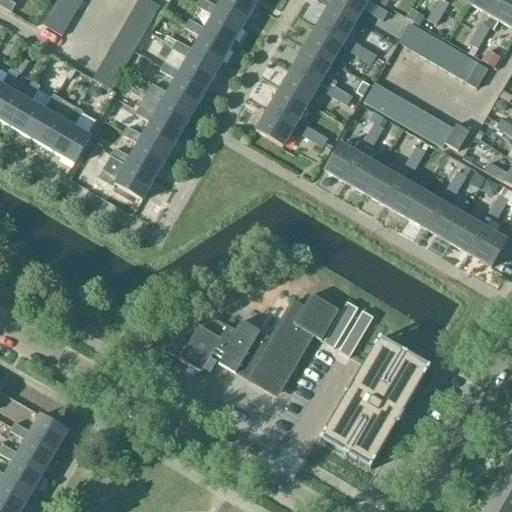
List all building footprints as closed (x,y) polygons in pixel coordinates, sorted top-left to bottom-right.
[(0,0),(0,9),(10,16),(15,7),(3,0),(0,0)] [(72,19),(78,9),(63,0),(58,0),(54,9),(72,19)] [(63,0),(78,9),(83,0),(63,0)] [(141,0),(137,7),(156,18),(161,8),(147,0),(141,0)] [(200,5),(198,9),(213,18),(215,14),(243,30),(256,8),(241,0),(223,0),(218,10),(203,1),(200,5)] [(241,0),(256,8),(260,0),(241,0)] [(356,24),(368,3),(362,0),(333,0),(329,9),(356,24)] [(378,0),(377,3),(385,8),(389,0),(378,0)] [(491,19),(501,0),(473,0),(470,7),(489,18),(491,19)] [(511,0),(501,0),(491,19),(486,28),(490,30),(493,32),(498,24),(511,31),(511,30),(511,0)] [(440,1),(434,12),(443,17),(449,6),(445,4),(440,1)] [(150,27),(156,18),(137,7),(132,16),(150,27)] [(67,28),(72,19),(54,9),(49,18),(67,28)] [(344,45),(356,24),(329,9),(317,29),(344,45)] [(377,9),(372,17),(382,23),(387,15),(377,9)] [(406,21),(418,28),(423,19),(411,12),(406,21)] [(434,12),(428,22),(437,27),(443,17),(434,12)] [(188,27),(185,31),(200,39),(203,35),(231,52),(243,30),(215,14),(213,18),(205,32),(190,23),(188,27)] [(145,36),(150,27),(132,16),(126,26),(145,36)] [(61,38),(67,28),(49,18),(43,28),(61,38)] [(481,25),(475,36),(484,41),(490,30),(486,28),(485,27),(481,25)] [(139,46),(145,36),(126,26),(121,35),(139,46)] [(408,51),(419,32),(410,26),(398,46),(408,51)] [(332,66),(344,45),(317,29),(304,50),(332,66)] [(419,57),(430,38),(419,32),(408,51),(419,57)] [(134,55),(139,46),(121,35),(116,44),(134,55)] [(175,48),(173,52),(188,61),(191,57),(218,73),(231,52),(203,35),(200,39),(193,52),(178,44),(175,48)] [(475,36),(469,46),(473,48),(478,51),(484,41),(475,36)] [(428,63),(439,43),(430,38),(419,57),(428,63)] [(437,68),(448,49),(439,43),(428,63),(437,68)] [(129,63),(134,55),(116,44),(111,52),(129,63)] [(353,51),(350,55),(361,61),(366,52),(355,46),(353,51)] [(473,48),(468,57),(473,60),(478,51),(473,48)] [(447,74),(458,54),(448,49),(437,68),(447,74)] [(304,50),(292,71),(319,87),(319,88),(328,93),(331,89),(334,83),(325,78),(332,66),(304,50)] [(123,74),(129,63),(111,52),(105,63),(123,74)] [(366,52),(361,61),(371,67),(376,58),(366,52)] [(457,80),(468,60),(458,54),(447,74),(457,80)] [(163,70),(160,74),(176,83),(178,78),(206,95),(218,73),(191,57),(188,61),(181,74),(165,66),(163,70)] [(477,66),(478,66),(468,60),(457,80),(466,85),(477,66)] [(118,83),(123,74),(105,63),(99,72),(118,83)] [(477,66),(466,85),(477,91),(488,72),(477,66)] [(307,108),(319,88),(319,87),(292,71),(280,92),(307,108)] [(112,93),(118,83),(99,72),(93,83),(112,93)] [(5,91),(0,100),(0,124),(11,131),(27,104),(22,101),(9,94),(18,78),(11,73),(1,89),(5,91)] [(150,91),(148,95),(163,104),(166,100),(193,116),(206,95),(178,78),(176,83),(168,96),(152,87),(150,91)] [(364,100),(370,88),(360,84),(354,95),(364,100)] [(27,104),(11,131),(33,143),(49,116),(44,114),(30,106),(40,90),(31,85),(22,101),(27,104)] [(372,111),(384,91),(375,85),(364,106),(372,111)] [(328,93),(326,97),(336,103),(341,95),(331,89),(328,93)] [(382,116),(393,96),(384,91),(372,111),(382,116)] [(295,129),(307,108),(280,92),(268,113),(295,129)] [(341,95),(336,103),(346,109),(351,101),(341,95)] [(392,122),(403,102),(393,96),(382,116),(392,122)] [(49,116),(33,143),(54,155),(70,128),(65,126),(74,110),(54,98),(44,114),(49,116)] [(138,113),(136,117),(151,125),(153,122),(181,138),(193,116),(166,100),(163,104),(155,118),(140,109),(138,113)] [(400,127),(412,107),(403,102),(392,122),(400,127)] [(496,107),(497,111),(500,113),(504,112),(506,109),(505,105),(502,102),(498,103),(496,107)] [(409,132),(421,112),(412,107),(400,127),(409,132)] [(70,128),(54,155),(75,167),(91,141),(73,131),(83,115),(74,110),(65,126),(70,128)] [(418,137),(430,117),(421,112),(409,132),(418,137)] [(283,150),(295,129),(268,113),(256,134),(283,150)] [(374,115),(369,123),(374,126),(379,129),(384,121),(383,120),(375,115),(374,115)] [(427,142),(438,122),(430,117),(418,137),(427,142)] [(125,134),(123,139),(138,147),(141,143),(169,159),(181,138),(153,122),(151,125),(143,139),(128,130),(125,134)] [(435,147),(446,127),(438,122),(427,142),(435,147)] [(511,127),(502,122),(497,130),(508,136),(511,128),(511,127)] [(374,126),(367,138),(376,143),(383,131),(379,129),(374,126)] [(445,145),(446,146),(459,153),(470,134),(456,126),(454,131),(453,131),(445,145)] [(404,133),(395,127),(390,134),(400,139),(404,133)] [(445,145),(453,131),(446,127),(435,147),(443,151),(446,146),(445,145)] [(304,134),(302,139),(312,145),(317,136),(307,130),(304,134)] [(477,133),(473,140),(477,143),(481,136),(477,133)] [(317,136),(312,145),(323,151),(328,142),(317,136)] [(363,146),(362,147),(366,149),(371,152),(376,143),(367,138),(363,146)] [(113,156),(111,160),(126,169),(128,165),(156,181),(169,159),(141,143),(138,147),(131,160),(115,152),(113,156)] [(340,146),(324,174),(345,186),(366,149),(362,147),(358,145),(353,153),(340,146)] [(366,149),(345,186),(366,198),(382,170),(370,163),(375,155),(371,152),(366,149)] [(415,150),(409,160),(418,165),(424,155),(415,150)] [(111,160),(98,181),(99,182),(113,190),(114,191),(115,188),(143,204),(156,181),(128,165),(126,169),(111,160)] [(409,160),(403,171),(408,173),(412,176),(418,165),(409,160)] [(491,165),(486,174),(496,180),(501,171),(491,165)] [(382,170),(366,198),(387,210),(403,182),(408,173),(403,171),(400,169),(395,178),(393,177),(382,170)] [(501,171),(496,180),(505,185),(511,188),(511,172),(510,176),(501,171)] [(457,174),(451,184),(459,189),(465,179),(457,174)] [(479,192),(485,181),(474,175),(468,186),(479,192)] [(408,222),(424,194),(403,182),(387,210),(408,222)] [(487,182),(481,193),(487,197),(494,195),(498,189),(487,182)] [(451,184),(445,195),(453,200),(459,189),(451,184)] [(429,234),(445,206),(424,194),(408,222),(429,234)] [(499,199),(493,209),(501,214),(507,204),(499,199)] [(450,246),(466,218),(445,206),(429,234),(450,246)] [(493,209),(487,220),(491,222),(495,225),(501,214),(493,209)] [(466,219),(466,218),(450,246),(471,258),(487,230),(466,219)] [(508,242),(496,236),(500,228),(495,225),(491,222),(487,230),(471,258),(492,270),(508,242)] [(259,336),(240,369),(282,394),(313,339),(322,344),(339,315),(311,298),(304,310),(293,304),(270,342),(259,336)] [(343,318),(340,323),(349,328),(352,323),(343,318)] [(178,341),(170,355),(181,362),(180,363),(202,376),(215,353),(225,359),(220,368),(235,377),(240,369),(259,336),(240,325),(234,336),(212,323),(205,335),(198,331),(189,348),(178,341)] [(340,323),(338,328),(347,333),(349,328),(340,323)] [(356,325),(353,330),(362,335),(365,330),(356,325)] [(338,328),(335,332),(344,337),(347,333),(338,328)] [(353,330),(350,334),(359,340),(362,335),(353,330)] [(335,332),(333,337),(341,342),(344,337),(335,332)] [(350,334),(348,339),(357,344),(359,340),(350,334)] [(333,337),(330,341),(339,346),(341,342),(333,337)] [(348,339),(345,343),(354,349),(357,344),(348,339)] [(330,341),(327,346),(336,351),(339,346),(330,341)] [(345,343),(343,348),(352,353),(354,349),(345,343)] [(376,347),(324,436),(338,444),(334,450),(358,463),(361,458),(374,465),(426,377),(413,369),(416,363),(392,349),(389,355),(376,347)] [(343,348),(340,353),(349,358),(352,353),(343,348)] [(11,431),(9,434),(24,443),(52,459),(67,434),(39,418),(29,435),(14,426),(11,431)] [(40,480),(52,459),(24,443),(17,456),(2,447),(0,449),(0,457),(12,464),(40,480)] [(0,486),(27,502),(40,480),(12,464),(4,478),(0,475),(0,486)] [(511,511),(511,478),(506,475),(484,511),(511,511)] [(0,511),(21,511),(27,502),(0,486),(0,511)]
